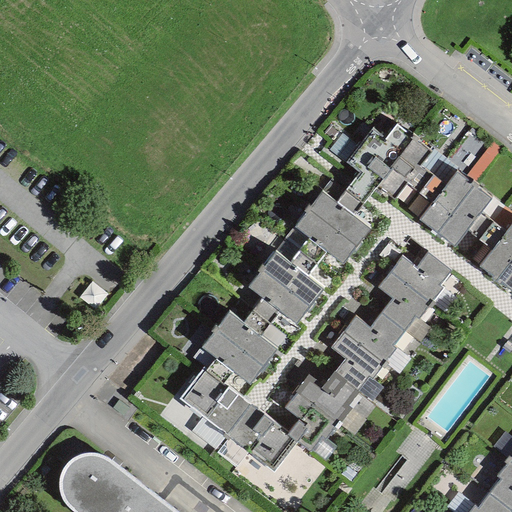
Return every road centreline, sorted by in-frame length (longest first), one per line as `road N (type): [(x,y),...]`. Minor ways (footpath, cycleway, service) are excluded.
road 1 (residential): [(72,384),(373,29)]
road 2 (residential): [(72,384),(228,511)]
road 3 (residential): [(511,136),(373,29)]
